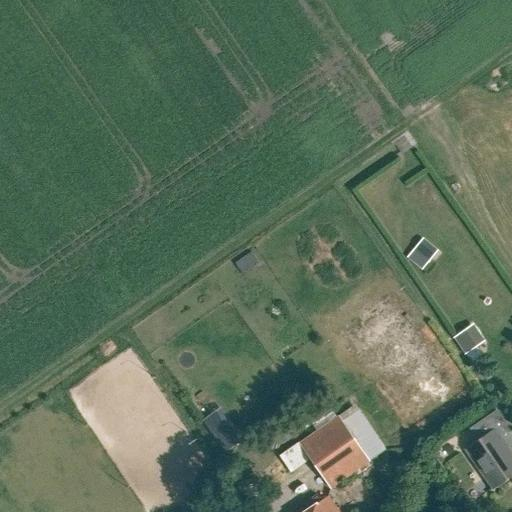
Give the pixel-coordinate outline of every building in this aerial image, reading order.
[(409,259),(423,271),(440,250),(426,238),(409,259)] [(454,340),(466,357),(487,342),(475,325),(454,340)] [(200,418),(222,450),(242,437),(219,404),(200,418)] [(350,409),(339,416),(370,461),(381,454),(365,431),(350,409)] [(466,450),(493,489),(511,475),(511,458),(510,455),(511,454),(511,431),(499,412),(473,430),(480,440),(466,450)] [(300,444),(331,488),(370,461),(339,416),(300,444)] [(306,499),(302,477),(278,482),(283,504),(306,499)] [(338,511),(328,497),(306,511),(338,511)]
